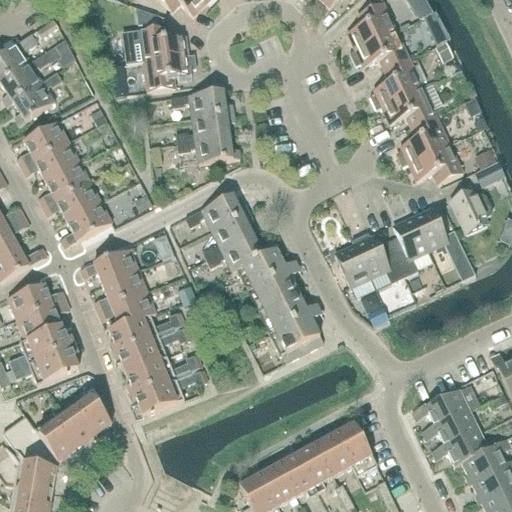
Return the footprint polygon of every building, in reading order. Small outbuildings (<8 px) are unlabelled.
[(193,21),(207,8),(199,0),(155,0),(172,17),(181,8),(193,21)] [(316,0),(330,12),(340,0),(342,0),(351,7),(356,0),(316,0)] [(355,56),(396,36),(383,8),(358,19),(361,26),(358,27),(357,31),(358,33),(347,38),(355,56)] [(156,20),(137,13),(139,28),(157,26),(156,20)] [(53,24),(31,39),(35,45),(57,32),(53,24)] [(143,67),(188,60),(186,41),(168,44),(167,32),(139,36),(143,67)] [(442,35),(433,40),(438,50),(447,46),(442,35)] [(385,76),(410,64),(396,36),(355,56),(349,59),(355,72),(361,69),(363,73),(379,66),(385,76)] [(0,87),(28,68),(20,56),(25,53),(26,55),(36,47),(35,45),(31,39),(0,59),(0,87)] [(445,49),(436,53),(443,67),(452,63),(445,49)] [(38,73),(49,66),(58,59),(53,51),(43,58),(28,68),(0,87),(0,88),(7,99),(1,103),(6,112),(12,108),(12,107),(41,87),(40,87),(32,75),(37,71),(38,73)] [(194,60),(188,60),(143,67),(148,98),(175,94),(174,82),(191,80),(190,75),(196,74),(194,60)] [(375,115),(382,112),(423,93),(410,64),(385,76),(390,87),(373,95),(376,99),(369,103),(375,115)] [(113,102),(127,100),(123,69),(112,71),(109,71),(113,102)] [(12,107),(12,108),(20,119),(14,123),(19,130),(53,107),(45,94),(50,91),(51,92),(61,86),(55,77),(40,87),(41,87),(12,107)] [(411,133),(436,121),(423,93),(382,112),(390,130),(406,122),(411,133)] [(192,123),(232,118),(231,110),(224,111),(222,96),(170,103),(171,113),(183,111),(183,108),(190,108),(192,123)] [(56,119),(62,133),(83,124),(76,110),(56,119)] [(106,125),(100,114),(91,119),(98,130),(106,125)] [(176,149),(228,142),(227,128),(233,127),(232,118),(192,123),(194,139),(187,140),(187,138),(175,139),(176,149)] [(408,169),(450,150),(436,121),(411,133),(416,144),(400,152),(402,156),(398,158),(397,160),(403,172),(408,169)] [(484,122),(474,126),(478,135),(488,131),(484,122)] [(67,147),(57,127),(57,126),(22,144),(28,156),(15,163),(20,172),(67,147)] [(228,142),(176,149),(177,159),(189,157),(189,154),(196,153),(198,169),(238,163),(237,154),(230,155),(228,142)] [(43,185),(78,167),(67,147),(20,172),(25,181),(37,175),(43,185)] [(450,150),(408,169),(417,187),(433,179),(438,190),(463,178),(450,150)] [(119,151),(112,155),(117,164),(124,160),(119,151)] [(151,170),(161,168),(159,152),(149,154),(151,170)] [(496,167),(491,157),(476,164),(481,174),(496,167)] [(41,212),(88,187),(78,167),(43,185),(49,197),(37,204),(41,212)] [(498,169),(475,180),(481,193),(504,182),(498,169)] [(64,226),(99,207),(88,187),(41,212),(46,221),(58,215),(64,226)] [(471,197),(451,206),(467,239),(487,230),(484,223),(490,220),(492,215),(485,201),(480,199),(474,202),(471,197)] [(146,199),(135,205),(141,215),(151,209),(146,199)] [(238,212),(232,200),(184,223),(188,233),(200,227),(199,225),(204,223),(211,236),(248,217),(244,209),(238,212)] [(57,244),(62,253),(110,228),(99,207),(64,226),(69,237),(57,244)] [(0,233),(24,221),(19,212),(1,222),(0,219),(0,233)] [(455,234),(445,239),(433,214),(413,224),(428,256),(448,246),(452,255),(450,256),(454,264),(466,258),(455,234)] [(204,264),(252,241),(246,229),(252,226),(248,217),(211,236),(217,250),(212,252),(211,250),(200,255),(204,264)] [(11,240),(28,231),(29,230),(24,221),(0,233),(0,259),(17,250),(11,240)] [(491,223),(491,243),(505,242),(505,223),(491,223)] [(413,263),(428,256),(413,224),(393,233),(398,245),(389,249),(405,283),(419,276),(413,263)] [(375,242),(370,244),(368,239),(353,246),(355,251),(370,283),(386,276),(392,289),(405,283),(389,249),(380,253),(375,242)] [(231,277),(238,274),(275,255),(271,247),(258,254),(252,241),(204,264),(209,273),(220,268),(219,266),(224,263),(231,277)] [(162,249),(151,252),(158,276),(169,273),(162,249)] [(0,286),(46,261),(41,252),(23,261),(17,250),(0,259),(0,286)] [(350,293),(370,283),(355,251),(334,261),(350,293)] [(101,291),(137,276),(129,254),(79,274),(83,284),(96,278),(101,291)] [(283,271),(281,266),(275,255),(238,274),(248,295),(296,271),(294,265),(283,271)] [(288,282),(299,277),(296,271),(248,295),(259,316),(296,298),(288,282)] [(97,316),(145,296),(137,276),(101,291),(106,302),(93,308),(97,316)] [(64,305),(61,297),(60,295),(48,300),(43,289),(7,303),(15,324),(64,305)] [(195,307),(189,292),(178,296),(184,311),(195,307)] [(149,320),(150,321),(155,319),(145,296),(97,316),(100,326),(114,320),(118,331),(119,333),(149,320)] [(318,314),(315,308),(304,314),(296,298),(259,316),(270,338),(318,314)] [(56,319),(68,314),(64,305),(15,324),(24,346),(60,330),(56,319)] [(368,319),(374,332),(388,325),(382,313),(368,319)] [(310,325),(321,320),(318,314),(270,338),(284,367),(321,348),(310,325)] [(116,358),(185,331),(180,318),(169,323),(170,326),(154,333),(150,321),(149,320),(119,333),(118,331),(112,334),(118,348),(113,350),(116,358)] [(11,376),(69,352),(60,330),(24,346),(19,348),(24,360),(7,367),(11,376)] [(130,378),(166,363),(161,351),(177,344),(179,348),(190,343),(185,331),(116,358),(119,366),(124,364),(130,378)] [(36,391),(72,377),(67,363),(72,360),(69,352),(11,376),(11,377),(4,379),(0,380),(0,393),(9,390),(8,389),(31,379),(36,391)] [(511,367),(505,371),(499,359),(491,363),(497,375),(498,374),(511,404),(511,367)] [(133,401),(202,373),(197,360),(185,364),(187,368),(171,374),(166,363),(130,378),(134,390),(129,392),(133,401)] [(142,407),(147,419),(183,404),(178,393),(194,386),(195,390),(207,385),(202,373),(133,401),(136,409),(142,407)] [(69,412),(93,444),(112,431),(101,416),(106,412),(93,395),(69,412)] [(436,433),(470,416),(460,395),(426,412),(425,411),(412,417),(416,426),(429,419),(434,430),(436,433)] [(507,409),(504,402),(493,407),(495,414),(507,409)] [(76,456),(93,444),(69,412),(53,423),(76,456)] [(445,453),(480,436),(470,416),(436,433),(434,430),(422,436),(426,445),(438,439),(444,450),(445,453)] [(35,436),(36,435),(26,422),(3,438),(10,448),(6,452),(18,469),(57,475),(58,469),(35,436)] [(58,469),(76,456),(53,423),(36,435),(35,436),(58,469)] [(357,482),(357,481),(358,483),(378,472),(354,429),(335,440),(352,473),(357,482)] [(461,470),(489,455),(480,436),(445,453),(444,450),(431,456),(436,466),(448,460),(455,473),(461,470)] [(334,483),(352,473),(335,440),(316,450),(334,483)] [(507,471),(505,469),(500,458),(511,452),(507,445),(495,451),(495,452),(489,455),(461,470),(467,481),(465,482),(469,490),(471,489),(507,471)] [(323,489),(334,483),(316,450),(297,460),(318,499),(326,495),(323,489)] [(310,504),(318,499),(297,460),(278,471),(296,504),(307,498),(310,504)] [(511,492),(511,481),(510,477),(511,476),(511,465),(505,469),(507,471),(471,489),(476,501),(474,502),(478,509),(480,508),(511,492)] [(53,498),(57,475),(18,469),(14,491),(53,498)] [(276,511),(279,511),(296,504),(278,471),(259,481),(276,511)] [(276,511),(259,481),(239,492),(249,511),(276,511)] [(452,510),(466,500),(457,486),(442,497),(452,510)] [(377,491),(386,511),(396,511),(385,487),(377,491)] [(341,506),(349,502),(343,490),(335,495),(341,506)] [(50,511),(53,498),(14,491),(10,511),(50,511)] [(511,511),(511,492),(480,508),(482,511),(511,511)] [(354,511),(349,502),(341,506),(344,511),(354,511)]
